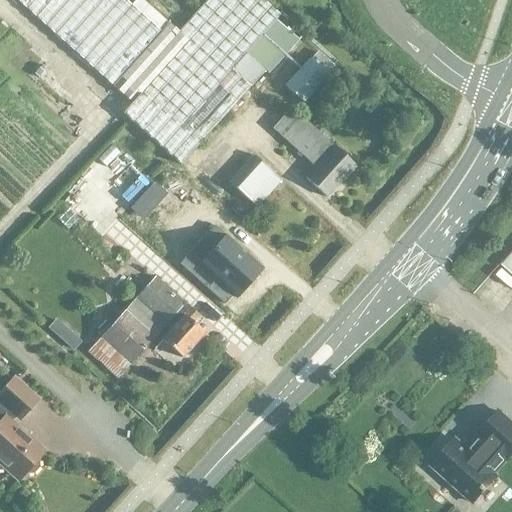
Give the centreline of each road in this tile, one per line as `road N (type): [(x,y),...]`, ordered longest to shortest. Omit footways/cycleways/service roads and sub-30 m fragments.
road 1 (tertiary): [(173,511),(407,262),(473,181),(511,113)]
road 2 (residential): [(511,100),(462,78),(381,0)]
